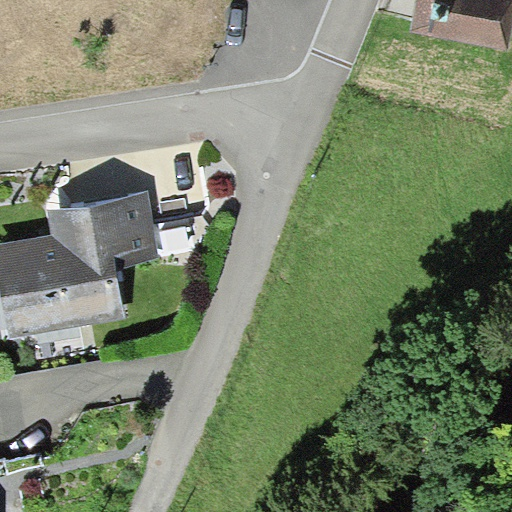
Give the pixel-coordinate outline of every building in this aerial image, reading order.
[(428,24),(432,0),(416,0),(413,21),(428,24)] [(510,0),(432,0),(428,24),(503,38),(510,0)] [(77,233),(60,236),(0,246),(0,249),(7,290),(25,287),(32,325),(120,309),(112,261),(155,254),(144,191),(72,203),(74,218),(77,233)] [(57,221),(60,236),(77,233),(74,218),(66,220),(57,221)] [(14,328),(32,325),(25,287),(7,290),(14,328)] [(0,459),(0,511),(69,511),(58,452),(9,461),(8,458),(0,459)]
